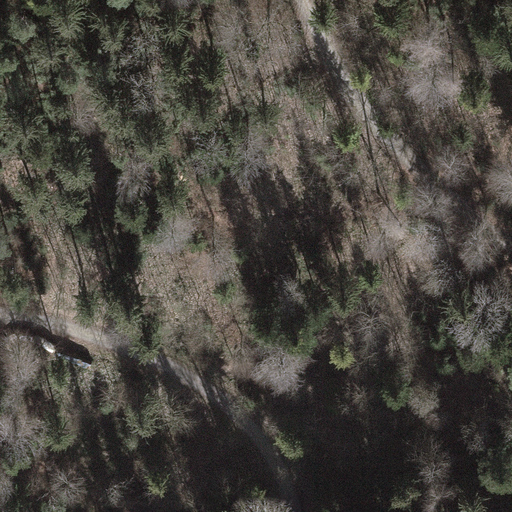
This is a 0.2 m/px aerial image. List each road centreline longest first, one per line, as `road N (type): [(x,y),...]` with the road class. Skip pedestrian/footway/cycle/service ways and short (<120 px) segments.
road 1 (track): [(0,314),(52,320),(213,399),(247,435),(294,511)]
road 2 (track): [(511,246),(477,227),(367,99),(308,0)]
road 3 (track): [(247,435),(131,511)]
